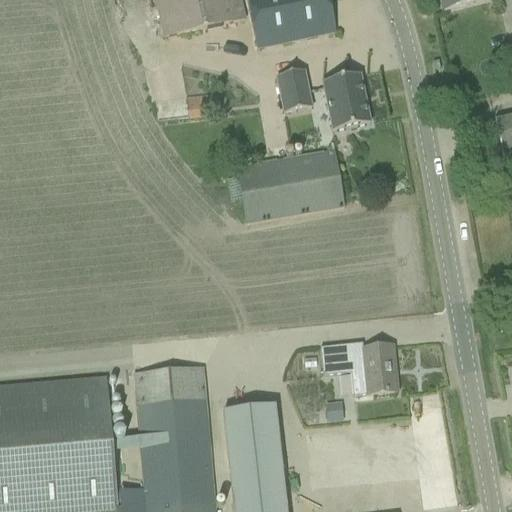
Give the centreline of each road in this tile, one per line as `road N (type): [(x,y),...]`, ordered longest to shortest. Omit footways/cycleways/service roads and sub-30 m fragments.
road 1 (unclassified): [(0,364),(458,319)]
road 2 (tertiary): [(458,319),(417,94),(390,0)]
road 3 (tertiary): [(492,511),(458,319)]
